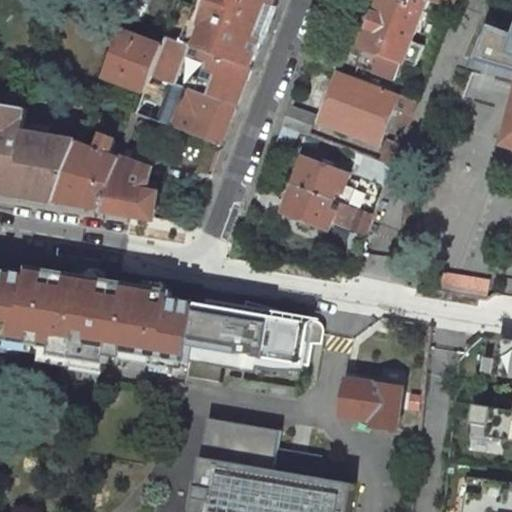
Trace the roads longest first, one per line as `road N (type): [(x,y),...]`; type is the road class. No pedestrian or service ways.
road 1 (residential): [(201,272),(511,326)]
road 2 (residential): [(305,0),(201,272)]
road 3 (residential): [(201,272),(145,246),(0,221)]
